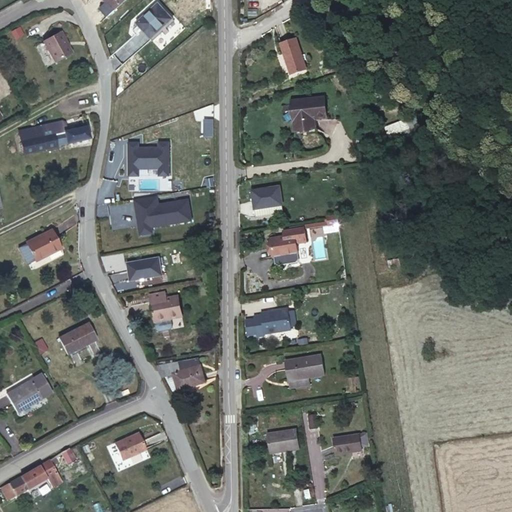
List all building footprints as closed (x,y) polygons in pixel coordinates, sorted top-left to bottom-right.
[(164,14),(151,0),(130,20),(143,34),(164,14)] [(22,31),(18,25),(11,29),(15,35),(22,31)] [(292,59),(281,28),(264,34),(276,65),(292,59)] [(44,37),(54,58),(69,49),(59,29),(44,37)] [(321,105),(315,86),(285,97),(296,127),(318,119),(313,108),(321,105)] [(17,130),(24,151),(90,131),(87,120),(84,121),(81,110),(17,130)] [(137,142),(127,143),(128,176),(138,176),(138,169),(158,169),(158,176),(167,176),(167,142),(157,142),(157,147),(137,147),(137,142)] [(277,203),(274,184),(248,188),(251,208),(277,203)] [(137,216),(140,235),(152,233),(151,227),(150,220),(175,216),(175,214),(190,211),(188,200),(159,204),(157,196),(134,199),(136,209),(140,209),(141,215),(137,216)] [(253,213),(278,209),(277,203),(251,208),(253,213)] [(151,227),(191,220),(190,211),(175,214),(175,216),(150,220),(151,227)] [(311,236),(339,232),(337,215),(325,216),(326,222),(309,223),(311,236)] [(264,235),(267,253),(268,253),(269,259),(271,261),(289,259),(291,256),(290,250),(290,249),(289,240),(299,238),(297,224),(276,228),(277,233),(264,235)] [(25,245),(33,264),(44,260),(43,258),(58,250),(50,234),(25,245)] [(189,250),(188,244),(168,247),(169,259),(185,257),(185,250),(189,250)] [(161,272),(159,257),(127,263),(129,278),(161,272)] [(160,300),(144,303),(149,330),(158,328),(157,326),(173,323),(170,305),(161,306),(160,300)] [(173,304),(170,305),(173,323),(157,326),(158,328),(176,325),(173,304)] [(286,325),(282,305),(254,309),(255,311),(247,312),(247,315),(250,330),(250,333),(259,332),(258,330),(286,325)] [(250,330),(247,315),(239,316),(241,331),(250,330)] [(53,341),(62,358),(90,343),(82,327),(53,341)] [(41,341),(31,346),(35,354),(45,349),(41,341)] [(301,370),(302,375),(316,373),(314,351),(278,356),(280,373),(301,370)] [(195,355),(176,357),(176,366),(196,363),(195,355)] [(144,362),(149,373),(169,370),(169,367),(176,366),(176,357),(144,362)] [(169,367),(169,370),(171,384),(198,380),(196,363),(176,366),(169,367)] [(36,373),(27,378),(39,398),(48,393),(36,373)] [(15,412),(39,398),(27,378),(3,392),(15,412)] [(294,447),(292,427),(262,430),(265,451),(294,447)] [(348,445),(358,444),(356,430),(330,433),(332,452),(348,450),(348,445)] [(143,438),(120,448),(127,465),(150,454),(143,438)] [(73,461),(67,448),(59,452),(66,466),(73,461)] [(55,454),(2,486),(10,498),(57,474),(53,465),(59,461),(55,454)]
